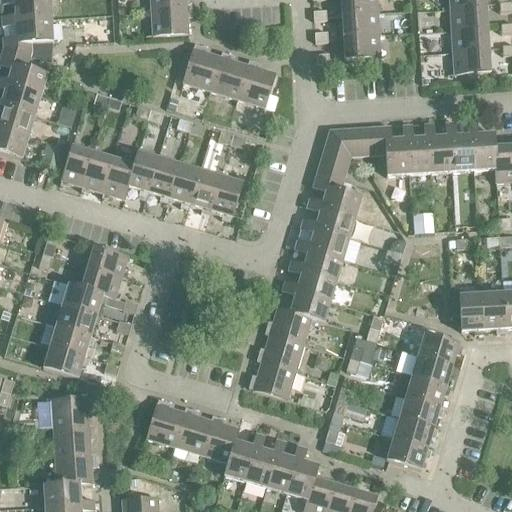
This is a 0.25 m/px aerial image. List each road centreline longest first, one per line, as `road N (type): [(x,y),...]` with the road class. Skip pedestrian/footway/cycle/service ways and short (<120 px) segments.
road 1 (residential): [(308,115),(269,260),(173,238)]
road 2 (residential): [(225,404),(141,377),(135,353),(173,238)]
road 3 (residential): [(308,115),(511,102)]
road 4 (residential): [(173,238),(0,185)]
road 5 (residential): [(432,496),(478,358),(511,355)]
road 6 (unknown): [(269,260),(225,404)]
